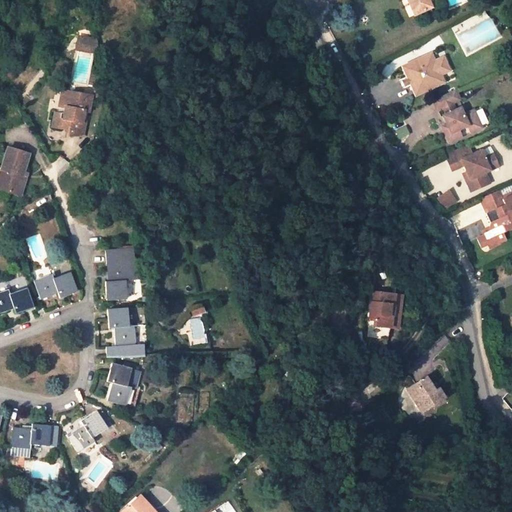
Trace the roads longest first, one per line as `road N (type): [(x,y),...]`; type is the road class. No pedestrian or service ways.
road 1 (residential): [(511,427),(484,394),(461,278),(375,147),(298,0)]
road 2 (residential): [(0,391),(51,403),(72,397),(83,382),(85,326),(69,315)]
